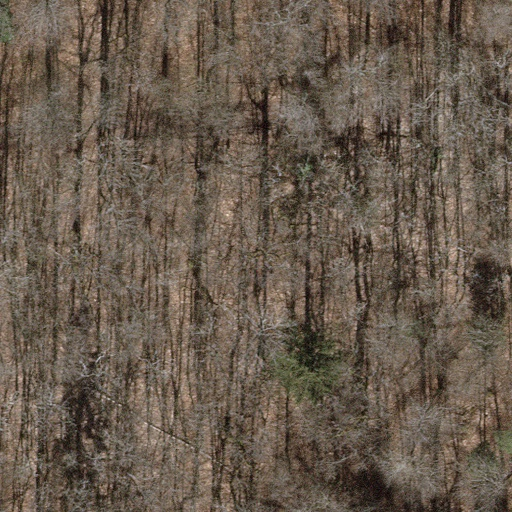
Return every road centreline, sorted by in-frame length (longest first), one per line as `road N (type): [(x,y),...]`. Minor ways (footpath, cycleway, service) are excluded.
road 1 (track): [(0,143),(511,92)]
road 2 (track): [(296,511),(379,397),(511,290)]
